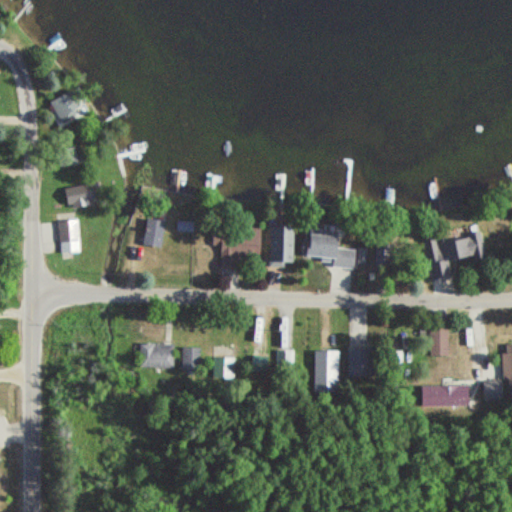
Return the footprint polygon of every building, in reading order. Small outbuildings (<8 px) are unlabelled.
[(79,113),(70,91),(49,100),(58,122),(79,113)] [(55,151),(58,168),(78,165),(74,147),(55,151)] [(61,207),(89,207),(89,187),(61,187),(61,207)] [(164,221),(143,220),(141,246),(161,248),(164,221)] [(58,222),(58,255),(78,255),(78,222),(58,222)] [(292,227),(268,227),(268,267),(292,267),(292,227)] [(261,258),(261,230),(235,230),(235,258),(261,258)] [(480,232),(424,239),(429,279),(452,276),(451,267),(484,263),(480,232)] [(329,267),(364,270),(366,249),(332,246),(333,238),(301,235),(299,258),(329,261),(329,267)] [(447,357),(447,328),(431,328),(431,357),(447,357)] [(174,345),(138,345),(138,369),(174,369),(174,345)] [(511,389),(511,345),(503,345),(503,389),(511,389)] [(236,347),(213,347),(213,381),(236,381),(236,347)] [(201,349),(182,349),(182,374),(201,374),(201,349)] [(371,350),(350,350),(350,380),(371,380),(371,350)] [(340,353),(316,353),(316,393),(340,393),(340,353)] [(292,355),(282,354),(281,367),(291,368),(292,355)] [(267,357),(253,358),(254,376),(268,375),(267,357)] [(482,382),(482,401),(503,401),(503,382),(482,382)] [(467,387),(429,387),(429,405),(467,405),(467,387)]
